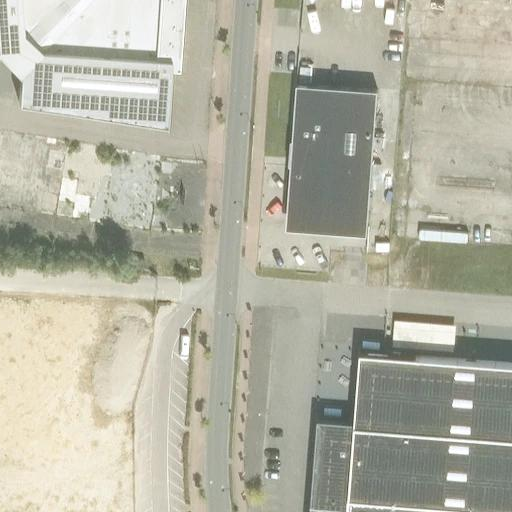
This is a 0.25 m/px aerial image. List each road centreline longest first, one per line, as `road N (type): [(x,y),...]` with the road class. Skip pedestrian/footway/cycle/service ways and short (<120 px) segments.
road 1 (unclassified): [(221,511),(246,0)]
road 2 (unknown): [(50,285),(48,511)]
